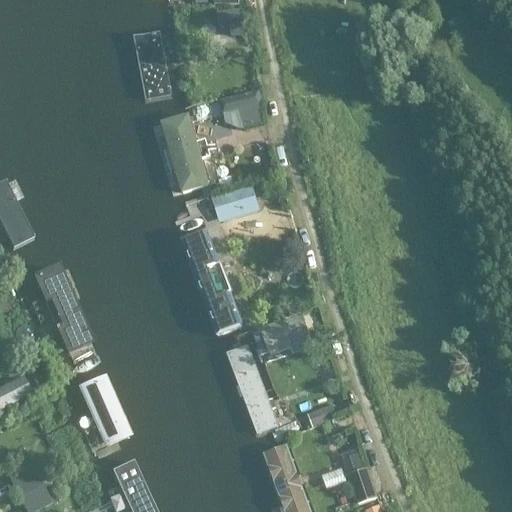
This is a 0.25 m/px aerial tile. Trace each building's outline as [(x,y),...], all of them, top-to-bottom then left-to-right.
[(239,0),(214,0),(215,8),(240,8),(239,0)] [(232,23),(231,15),(219,16),(219,24),(232,23)] [(160,26),(133,30),(146,103),(172,97),(160,26)] [(227,50),(218,52),(220,61),(229,59),(227,50)] [(218,102),(222,117),(262,107),(258,91),(218,102)] [(206,105),(194,108),(196,117),(208,114),(206,105)] [(185,110),(159,117),(181,193),(207,186),(196,148),(185,110)] [(279,181),(272,183),(261,186),(264,198),(282,193),(279,181)] [(211,197),(212,198),(220,225),(259,213),(251,185),(211,197)] [(4,188),(0,189),(0,227),(13,254),(32,245),(4,188)] [(200,224),(181,230),(216,324),(235,318),(200,224)] [(93,342),(55,258),(29,269),(69,354),(93,342)] [(314,349),(302,317),(261,331),(270,358),(290,351),(292,357),(314,349)] [(247,341),(224,349),(254,432),(278,425),(247,341)] [(129,433),(102,371),(75,381),(101,443),(129,433)] [(0,413),(33,395),(25,381),(0,395),(0,413)] [(308,511),(287,452),(261,461),(279,510),(275,511),(308,511)] [(156,511),(131,456),(109,466),(129,511),(156,511)] [(10,483),(19,501),(24,511),(42,511),(52,507),(33,471),(10,483)] [(359,475),(339,483),(348,511),(352,511),(370,506),(359,475)]
